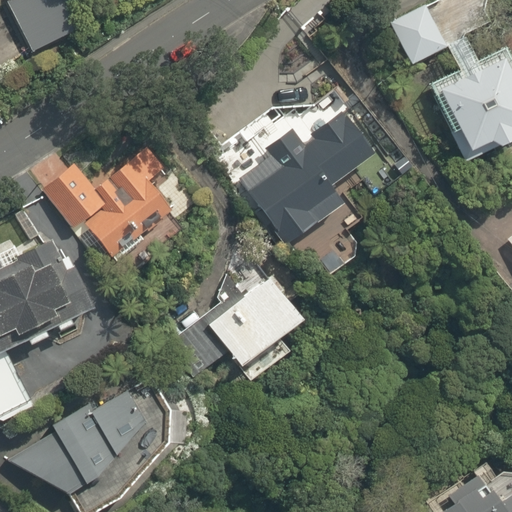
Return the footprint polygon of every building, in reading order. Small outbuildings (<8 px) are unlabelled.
[(59,0),(3,0),(29,52),(74,30),(59,0)] [(428,4),(390,24),(411,67),(449,48),(458,66),(426,82),(452,133),(461,129),(473,153),(494,143),(497,150),(511,142),(511,60),(505,48),(479,61),(460,24),(442,33),(428,4)] [(346,201),(334,185),(374,154),(324,91),(295,114),(307,129),(241,181),(290,244),(346,201)] [(75,163),(41,188),(75,234),(90,223),(115,256),(191,199),(151,145),(94,188),(75,163)] [(0,420),(28,405),(3,358),(99,308),(78,267),(65,275),(50,246),(7,268),(0,254),(0,420)] [(268,269),(164,340),(192,380),(231,354),(242,369),(307,324),(268,269)] [(47,421),(10,458),(70,494),(79,511),(97,511),(127,497),(168,448),(169,413),(150,377),(94,407),(90,399),(47,421)] [(511,511),(511,490),(503,497),(498,489),(489,495),(475,475),(448,493),(455,504),(443,511),(511,511)]
